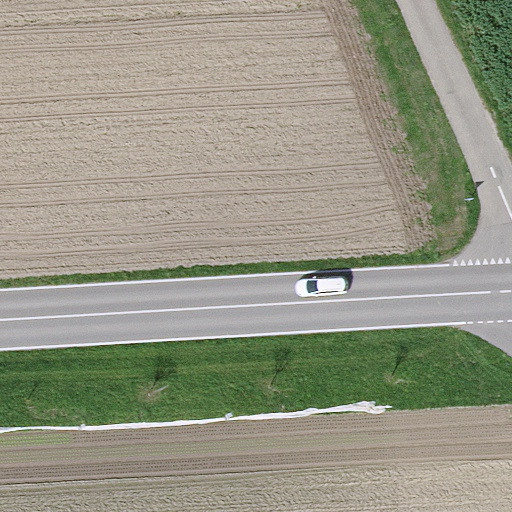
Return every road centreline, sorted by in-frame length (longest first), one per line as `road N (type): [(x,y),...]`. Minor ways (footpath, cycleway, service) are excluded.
road 1 (secondary): [(0,322),(511,289)]
road 2 (residential): [(413,0),(511,221)]
